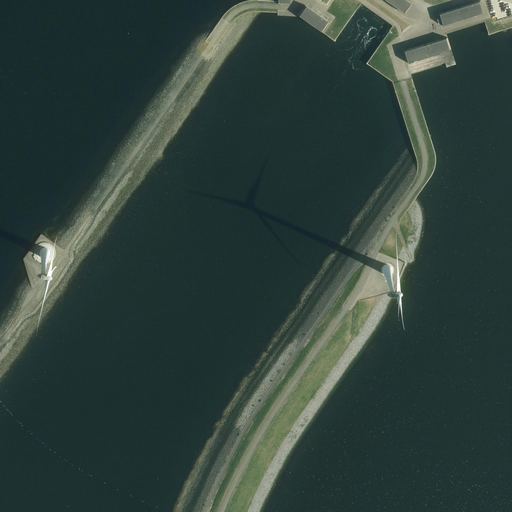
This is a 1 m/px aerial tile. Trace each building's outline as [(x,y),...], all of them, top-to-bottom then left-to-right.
[(385,0),(405,14),(412,4),(405,0),(385,0)] [(440,13),(438,14),(441,25),(484,12),(480,1),(478,1),(440,13)] [(304,5),(298,14),(299,16),(300,16),(317,28),(323,32),(329,22),(327,21),(326,20),(323,18),(321,17),(318,14),(316,13),(313,11),(311,10),(304,5)] [(412,48),(402,51),(406,62),(407,62),(441,51),(450,49),(451,48),(447,37),(446,38),(412,48)] [(39,252),(39,253),(39,254),(40,255),(40,256),(41,257),(41,258),(42,258),(43,258),(43,259),(44,259),(45,259),(46,259),(46,258),(47,258),(48,258),(48,257),(49,257),(49,256),(50,255),(50,254),(50,253),(50,252),(50,251),(49,250),(49,249),(48,249),(47,249),(47,248),(46,248),(45,248),(44,248),(43,248),(42,248),(42,249),(41,249),(40,250),(40,251),(39,252)] [(381,269),(381,270),(381,271),(382,272),(382,273),(383,274),(384,275),(385,275),(386,276),(387,276),(388,276),(389,275),(390,275),(390,274),(391,274),(391,273),(392,272),(392,271),(392,270),(392,269),(392,268),(391,267),(391,266),(390,266),(390,265),(389,265),(388,265),(387,265),(386,265),(385,265),(384,265),(384,266),(383,266),(382,267),(382,268),(382,269),(381,269)]
